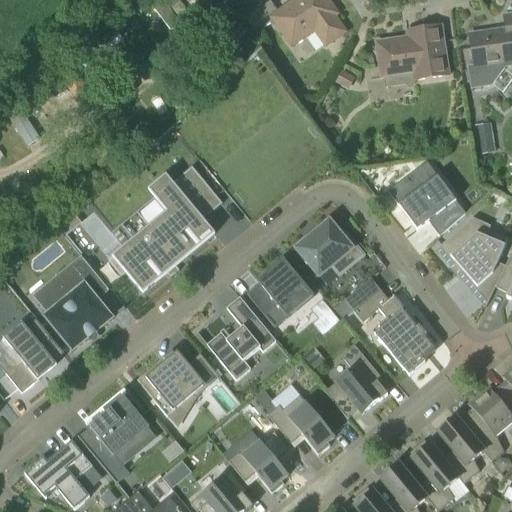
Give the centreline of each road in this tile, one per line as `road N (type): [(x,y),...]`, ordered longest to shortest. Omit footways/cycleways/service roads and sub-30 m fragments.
road 1 (residential): [(473,362),(353,201),(326,192),(0,460)]
road 2 (residential): [(291,511),(473,362)]
